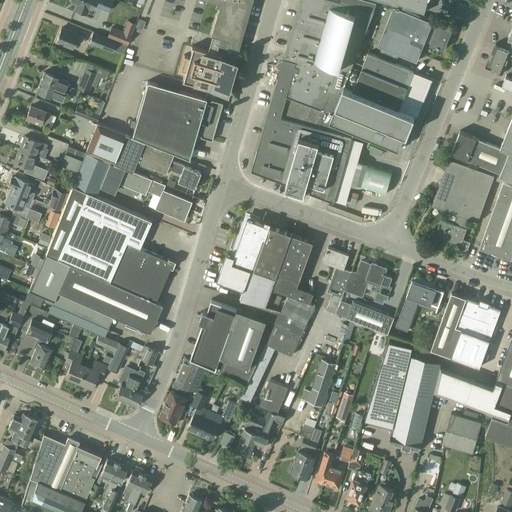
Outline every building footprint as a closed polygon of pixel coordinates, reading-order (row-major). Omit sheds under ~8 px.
[(92,9),(94,4),(109,10),(112,0),(72,0),(72,1),(77,3),(75,9),(88,14),(90,8),(92,9)] [(250,0),(149,0),(147,7),(241,34),(250,0)] [(354,129),(363,133),(378,101),(353,90),(344,86),(374,9),(377,2),(371,0),(300,0),(275,88),(252,168),(287,182),(286,185),(285,185),(285,186),(305,192),(305,191),(305,190),(333,201),(354,129)] [(385,0),(424,11),(427,0),(385,0)] [(416,60),(425,40),(432,21),(392,5),(376,44),(416,60)] [(432,21),(425,40),(431,42),(430,43),(443,48),(451,28),(438,22),(438,24),(432,22),(433,21),(432,21)] [(127,45),(131,35),(123,31),(112,26),(107,36),(127,45)] [(83,42),(85,36),(62,27),(56,41),(72,47),(75,39),(83,42)] [(511,76),(506,74),(502,83),(511,87),(511,27),(508,37),(511,38),(511,50),(511,51),(511,76)] [(111,51),(116,41),(93,32),(89,42),(111,51)] [(511,51),(495,44),(486,65),(502,72),(509,57),(511,58),(511,51)] [(235,59),(221,56),(221,53),(191,46),(192,47),(189,56),(184,55),(181,69),(185,70),(182,79),(182,78),(182,79),(211,88),(211,87),(212,85),(226,89),(227,88),(226,88),(228,81),(229,82),(230,82),(234,68),(233,67),(233,68),(232,67),(234,60),(234,61),(235,59)] [(369,52),(353,90),(378,101),(363,133),(399,147),(405,132),(407,133),(415,114),(399,107),(414,70),(369,52)] [(105,78),(108,70),(87,62),(77,88),(88,92),(92,83),(97,85),(101,76),(105,78)] [(62,89),(66,79),(44,71),(39,84),(46,87),(48,84),(65,91),(62,89)] [(142,78),(126,133),(190,158),(190,157),(189,157),(196,134),(201,135),(201,136),(212,139),(223,102),(211,98),(211,99),(206,98),(206,97),(178,89),(179,88),(158,82),(158,83),(142,78)] [(61,101),(65,91),(48,84),(46,87),(39,84),(36,90),(52,97),(61,101)] [(48,126),(52,114),(45,111),(45,110),(31,105),(26,117),(48,126)] [(77,105),(74,112),(96,121),(100,112),(94,109),(92,112),(77,105)] [(85,151),(112,162),(125,133),(97,122),(85,151)] [(511,135),(506,133),(500,148),(476,138),(459,131),(450,153),(500,173),(500,176),(511,180),(511,135)] [(131,136),(125,133),(112,162),(133,171),(137,161),(166,173),(168,167),(181,172),(181,174),(178,181),(186,184),(185,187),(193,190),(194,187),(200,172),(184,166),(171,161),(170,161),(174,153),(131,136)] [(24,136),(20,148),(37,155),(41,146),(45,148),(47,144),(24,136)] [(34,164),(37,155),(20,148),(14,162),(25,166),(23,172),(43,179),(47,170),(34,164)] [(82,158),(66,151),(61,163),(77,169),(82,158)] [(100,186),(110,162),(85,152),(72,185),(87,191),(96,195),(100,186)] [(432,204),(457,214),(470,218),(477,221),(494,174),(449,158),(432,204)] [(163,190),(165,184),(151,179),(133,171),(112,162),(110,161),(110,162),(100,186),(114,192),(118,182),(145,193),(146,190),(161,196),(155,209),(184,220),(191,202),(163,190)] [(361,186),(386,193),(392,171),(367,165),(361,186)] [(12,178),(8,185),(11,186),(10,190),(28,197),(32,187),(33,185),(26,182),(15,177),(14,179),(12,178)] [(511,257),(511,254),(511,182),(504,180),(480,246),(511,257)] [(71,263),(156,300),(173,262),(140,248),(152,220),(87,191),(72,185),(62,210),(55,228),(46,252),(61,258),(71,263)] [(52,189),(49,196),(51,197),(50,199),(54,201),(52,206),(59,209),(66,193),(55,189),(54,189),(52,189)] [(16,207),(14,212),(28,218),(38,222),(42,212),(24,205),(28,197),(10,190),(5,203),(16,207)] [(0,213),(0,227),(7,230),(10,222),(25,227),(28,218),(14,212),(8,210),(5,216),(0,213)] [(468,226),(467,226),(470,218),(457,214),(455,221),(443,217),(436,238),(461,247),(467,249),(469,241),(463,239),(468,226)] [(54,227),(56,220),(47,217),(45,224),(54,227)] [(221,268),(217,278),(244,288),(240,298),(265,307),(275,279),(277,279),(293,234),(270,225),(248,217),(235,255),(227,252),(221,268)] [(3,240),(7,230),(0,227),(0,251),(13,257),(18,245),(3,240)] [(292,354),(315,304),(310,302),(314,292),(313,291),(313,293),(297,287),(313,242),(293,234),(277,279),(274,287),(289,293),(281,310),(276,321),(266,342),(275,347),(292,354)] [(345,289),(351,271),(350,270),(350,271),(344,269),(349,255),(328,247),(323,261),(336,266),(327,291),(332,293),(326,309),(336,313),(341,298),(345,289)] [(156,300),(71,263),(61,258),(46,252),(46,253),(45,256),(40,268),(30,289),(35,292),(44,296),(54,300),(58,291),(95,307),(93,313),(111,321),(114,315),(151,332),(163,304),(156,301),(156,300)] [(40,268),(45,256),(35,252),(32,260),(30,263),(40,268)] [(351,271),(345,289),(362,296),(368,278),(381,283),(388,285),(391,278),(384,275),(387,268),(373,263),(372,264),(361,260),(356,272),(351,271)] [(0,275),(7,279),(11,270),(0,265),(0,275)] [(27,287),(32,280),(26,276),(21,283),(27,287)] [(402,310),(396,326),(408,331),(413,314),(420,297),(439,304),(442,296),(434,293),(435,289),(412,281),(402,310)] [(439,327),(431,348),(448,354),(451,355),(461,327),(456,325),(466,298),(467,297),(467,296),(452,290),(439,327)] [(35,292),(31,302),(40,306),(44,296),(35,292)] [(278,303),(281,296),(276,294),(273,301),(278,303)] [(461,327),(451,355),(480,366),(501,308),(489,304),(490,302),(480,298),(479,300),(467,296),(467,297),(466,298),(456,325),(461,327)] [(267,305),(263,317),(211,298),(207,311),(203,310),(199,320),(203,321),(190,357),(247,382),(266,342),(276,321),(281,310),(267,305)] [(340,300),(336,313),(341,314),(355,320),(362,323),(388,333),(394,316),(353,300),(352,302),(351,305),(340,300)] [(18,329),(22,318),(12,313),(8,324),(18,329)] [(45,368),(53,350),(45,346),(52,329),(32,320),(26,333),(40,340),(39,343),(38,343),(30,361),(45,368)] [(74,337),(79,326),(73,323),(68,334),(74,337)] [(0,349),(3,350),(9,335),(8,335),(10,330),(7,328),(7,326),(2,324),(1,325),(0,324),(0,349)] [(94,344),(113,352),(117,341),(98,333),(94,344)] [(440,364),(434,387),(510,415),(511,409),(511,336),(497,378),(494,385),(440,364)] [(364,419),(393,426),(392,432),(391,432),(389,440),(395,441),(394,445),(418,451),(419,447),(420,447),(422,440),(421,439),(442,354),(421,346),(419,356),(411,354),(413,345),(389,340),(364,419)] [(118,341),(117,341),(113,352),(107,367),(117,371),(128,346),(118,341)] [(158,351),(147,346),(141,360),(152,365),(158,351)] [(367,346),(366,356),(376,357),(377,348),(367,346)] [(77,382),(85,364),(80,361),(83,354),(70,348),(64,362),(71,364),(65,377),(77,382)] [(175,382),(183,385),(194,360),(186,357),(175,382)] [(322,405),(336,363),(321,358),(311,390),(304,388),(301,398),(322,405)] [(85,364),(77,382),(91,388),(97,375),(101,377),(107,364),(94,359),(91,366),(85,364)] [(197,392),(208,367),(194,360),(183,385),(197,392)] [(122,382),(115,398),(125,403),(136,377),(139,371),(126,365),(124,371),(121,370),(117,380),(122,382)] [(136,377),(125,403),(135,407),(143,391),(137,389),(141,380),(145,371),(140,369),(139,371),(136,377)] [(277,412),(288,386),(270,378),(259,405),(269,409),(277,412)] [(177,401),(180,395),(171,391),(159,416),(168,420),(174,407),(172,406),(173,403),(172,403),(173,399),(177,401)] [(187,427),(200,433),(211,410),(202,406),(207,395),(198,391),(192,403),(197,406),(187,427)] [(174,407),(168,420),(176,424),(187,398),(180,395),(177,401),(173,399),(172,403),(173,403),(172,406),(174,407)] [(229,399),(225,408),(233,411),(237,403),(229,399)] [(348,408),(336,404),(334,413),(345,416),(348,408)] [(269,409),(265,418),(261,428),(262,429),(260,434),(258,440),(250,437),(245,453),(253,456),(257,444),(264,447),(269,431),(271,432),(278,413),(277,412),(269,409)] [(511,409),(510,415),(508,421),(486,413),(484,435),(511,444),(511,409)] [(214,439),(224,416),(211,410),(200,433),(214,439)] [(451,411),(442,443),(472,452),(482,421),(451,411)] [(355,412),(351,426),(359,428),(363,415),(355,412)] [(23,413),(21,418),(14,415),(8,428),(15,431),(11,438),(19,442),(31,417),(23,413)] [(261,428),(265,418),(252,413),(248,423),(261,428)] [(31,417),(19,442),(27,445),(38,420),(31,417)] [(262,429),(261,428),(248,423),(246,422),(244,428),(260,434),(262,429)] [(312,432),(314,427),(304,423),(302,428),(312,432)] [(258,440),(260,434),(244,428),(236,449),(245,453),(250,437),(258,440)] [(310,438),(312,432),(300,428),(298,433),(310,438)] [(316,450),(323,432),(315,429),(311,440),(308,447),(316,450)] [(33,509),(38,511),(39,511),(78,511),(80,510),(91,482),(90,482),(91,480),(89,479),(90,477),(95,479),(103,461),(98,459),(100,455),(77,445),(72,456),(73,456),(58,489),(46,484),(65,443),(44,434),(42,441),(34,437),(29,447),(38,451),(21,504),(33,509)] [(77,445),(78,443),(67,438),(65,443),(46,484),(58,489),(73,456),(72,456),(77,445)] [(9,458),(13,449),(4,445),(0,454),(0,469),(4,471),(9,458)] [(340,459),(348,462),(352,449),(344,446),(340,459)] [(365,449),(354,446),(348,467),(357,470),(353,478),(353,479),(351,485),(352,485),(348,495),(352,497),(352,498),(359,502),(367,485),(365,484),(369,474),(359,469),(365,449)] [(17,447),(11,459),(19,463),(24,451),(17,447)] [(290,470),(300,474),(307,454),(305,453),(306,451),(299,448),(290,470)] [(331,462),(332,462),(335,452),(325,449),(315,480),(323,482),(326,473),(328,473),(331,465),(331,462)] [(309,478),(318,455),(310,452),(309,454),(307,454),(300,474),(309,478)] [(390,460),(383,458),(378,471),(385,474),(390,460)] [(102,481),(107,483),(108,483),(109,479),(116,463),(107,459),(97,482),(101,484),(102,481)] [(126,467),(116,463),(109,479),(108,483),(107,483),(106,486),(111,488),(103,507),(110,511),(119,492),(112,489),(113,487),(115,486),(117,482),(120,483),(126,467)] [(323,482),(339,487),(345,467),(339,465),(338,467),(331,465),(328,473),(326,473),(323,482)] [(125,485),(122,491),(125,492),(123,496),(130,500),(142,474),(139,472),(139,470),(135,468),(133,470),(132,469),(125,485)] [(142,474),(130,500),(131,500),(126,510),(129,511),(130,511),(139,492),(145,494),(152,478),(151,478),(150,475),(146,473),(144,475),(142,474)] [(394,501),(393,501),(397,491),(387,486),(388,483),(382,480),(381,484),(380,483),(370,505),(385,511),(387,511),(391,505),(392,505),(394,501)] [(96,498),(100,487),(93,483),(88,494),(96,498)] [(462,496),(466,487),(458,483),(454,492),(462,496)] [(510,506),(511,501),(511,491),(506,489),(501,502),(510,506)] [(149,506),(152,496),(145,494),(142,505),(149,506)] [(198,511),(200,509),(199,509),(203,501),(189,494),(181,511),(198,511)] [(455,511),(461,498),(452,494),(446,507),(455,511)] [(415,507),(412,511),(426,511),(427,511),(433,497),(427,495),(426,498),(425,500),(418,497),(415,507)] [(0,499),(0,511),(13,511),(15,507),(9,505),(10,503),(0,499)]
